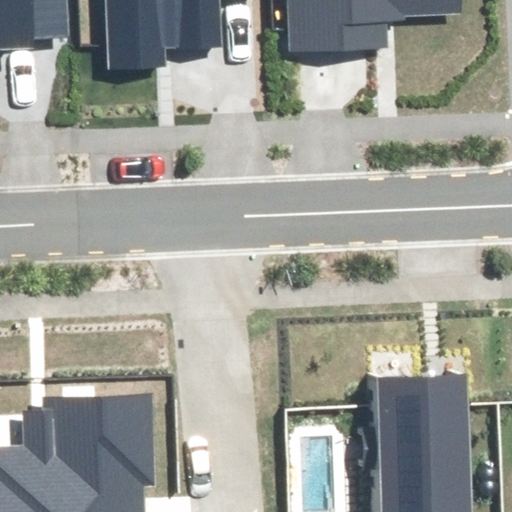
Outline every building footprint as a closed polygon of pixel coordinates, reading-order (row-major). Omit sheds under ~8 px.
[(0,0),(0,43),(65,40),(62,0),(0,0)] [(106,0),(110,68),(164,65),(163,47),(219,44),(216,0),(106,0)] [(289,0),(293,50),(387,45),(385,17),(462,13),(460,0),(289,0)] [(470,511),(464,374),(376,378),(382,511),(470,511)] [(0,511),(141,511),(140,484),(148,484),(144,397),(29,402),(31,448),(0,449),(0,511)]
